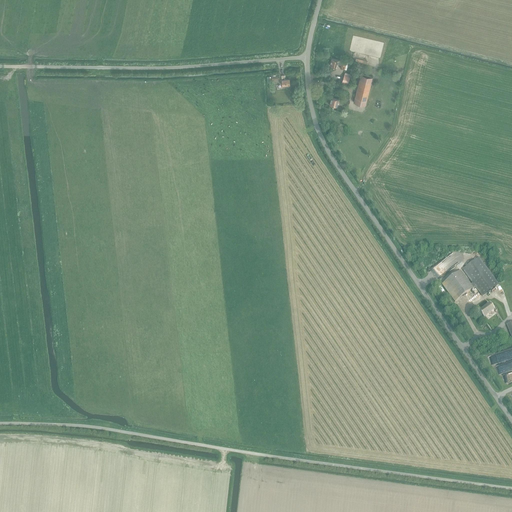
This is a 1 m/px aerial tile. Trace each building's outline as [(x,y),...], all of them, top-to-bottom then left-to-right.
[(340,68),(343,69),(345,62),(332,58),(330,66),(337,67),(338,64),(341,65),(340,68)] [(290,79),(285,79),(284,75),(282,76),(282,79),(281,79),(282,86),(290,85),(290,79)] [(353,102),(365,105),(372,78),(360,75),(353,102)] [(329,105),(336,107),(338,99),(331,98),(329,105)] [(475,287),(482,296),(498,284),(479,257),(463,269),(473,283),(471,285),(461,271),(442,284),(455,302),(475,287)] [(494,307),(492,308),(489,304),(480,312),(484,318),(494,310),(495,312),(497,310),(494,307)] [(489,330),(483,334),(487,338),(492,334),(489,330)]
